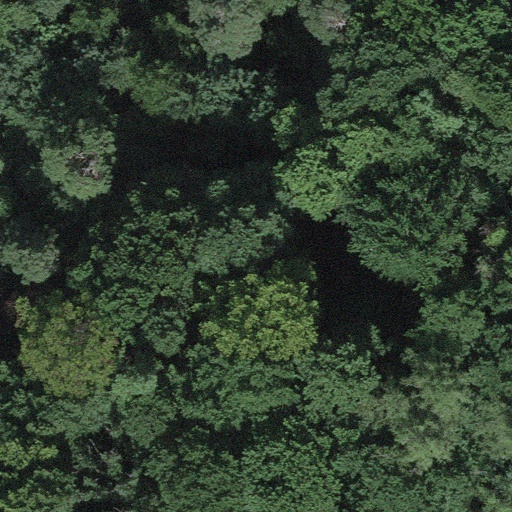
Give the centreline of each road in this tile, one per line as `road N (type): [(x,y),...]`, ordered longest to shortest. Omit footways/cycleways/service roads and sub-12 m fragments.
road 1 (track): [(511,110),(431,265),(365,511)]
road 2 (track): [(0,136),(122,0)]
